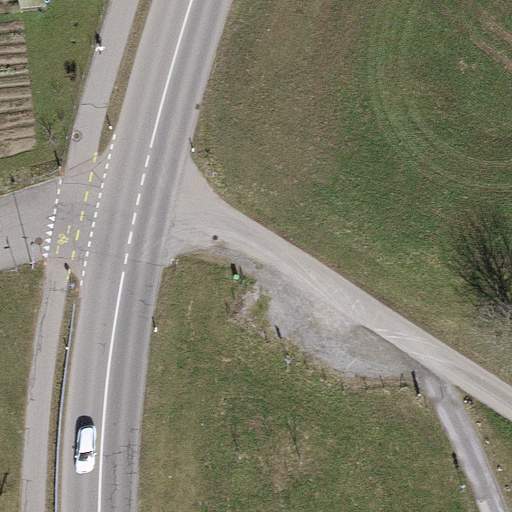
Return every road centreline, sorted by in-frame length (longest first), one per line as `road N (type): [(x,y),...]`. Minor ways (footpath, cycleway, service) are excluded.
road 1 (tertiary): [(100,511),(111,349),(133,221)]
road 2 (tertiary): [(133,221),(193,0)]
road 3 (residential): [(495,511),(432,355)]
road 4 (residential): [(0,237),(66,216),(133,221)]
